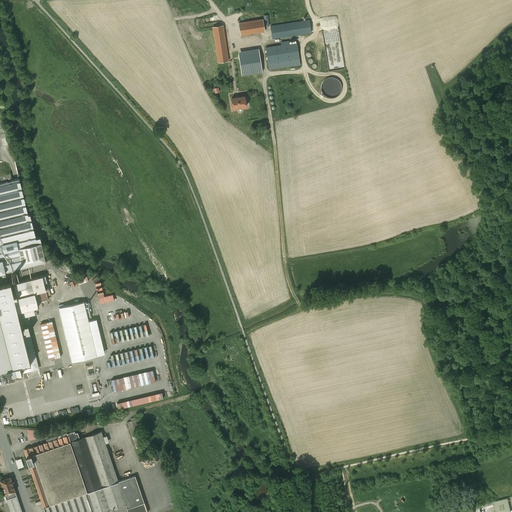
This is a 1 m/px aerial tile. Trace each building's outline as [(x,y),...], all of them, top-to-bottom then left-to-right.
[(241,35),(265,31),(263,19),(239,23),(241,35)] [(309,20),(272,26),(270,27),(272,38),(311,32),(309,20)] [(228,61),(223,26),(213,27),(218,62),(228,61)] [(282,45),(266,47),(269,68),(300,64),(297,43),(289,44),(288,41),(281,42),(282,45)] [(259,50),(239,52),(242,75),(262,73),(259,50)] [(308,60),(308,63),(309,65),(312,67),(314,68),(317,68),(320,67),(322,65),(323,62),(323,60),(323,57),(321,55),(318,53),(315,53),(313,53),(310,55),(309,57),(308,60)] [(322,82),(321,86),(321,89),(322,92),(324,95),(327,97),(330,98),(334,97),(337,96),(339,94),(341,91),(342,88),(341,84),(340,81),(337,79),(334,77),(331,77),(327,78),(324,80),(322,82)] [(244,96),(231,98),(233,108),(246,106),(244,96)] [(19,179),(0,183),(0,273),(1,273),(2,276),(2,277),(6,276),(5,272),(46,262),(40,237),(36,239),(35,236),(30,215),(28,215),(19,179)] [(42,276),(14,284),(16,295),(14,295),(18,312),(23,311),(34,308),(39,307),(37,302),(48,299),(47,295),(44,283),(43,276),(42,276)] [(101,302),(116,299),(115,293),(106,295),(103,280),(96,282),(101,302)] [(11,283),(0,285),(0,371),(7,370),(21,366),(22,366),(25,365),(31,364),(30,359),(23,331),(22,328),(18,312),(14,295),(11,283)] [(84,301),(59,307),(72,361),(97,355),(84,301)] [(34,308),(23,311),(24,316),(35,313),(34,308)] [(50,359),(62,356),(55,320),(42,323),(50,359)] [(148,323),(111,330),(113,342),(150,335),(148,323)] [(154,345),(112,353),(114,365),(156,356),(154,345)] [(37,362),(34,363),(33,358),(30,359),(31,364),(32,363),(33,369),(38,368),(37,362)] [(21,366),(7,370),(7,373),(11,372),(12,376),(23,373),(21,366)] [(115,390),(158,381),(155,369),(112,378),(115,390)] [(165,392),(113,402),(114,406),(110,407),(110,409),(166,399),(165,392)] [(143,443),(135,419),(127,422),(135,445),(143,443)] [(30,439),(38,439),(37,428),(29,429),(30,439)] [(101,431),(80,438),(78,432),(75,433),(75,431),(67,433),(64,434),(64,436),(29,448),(24,449),(26,456),(26,457),(29,465),(31,469),(30,470),(31,472),(32,472),(44,507),(45,511),(147,511),(135,476),(118,482),(101,431)] [(17,460),(19,468),(25,466),(22,458),(17,460)] [(22,511),(10,477),(0,480),(5,494),(4,495),(4,496),(1,497),(3,503),(7,501),(11,511),(22,511)] [(507,498),(494,501),(496,511),(509,511),(511,511),(507,498)]
